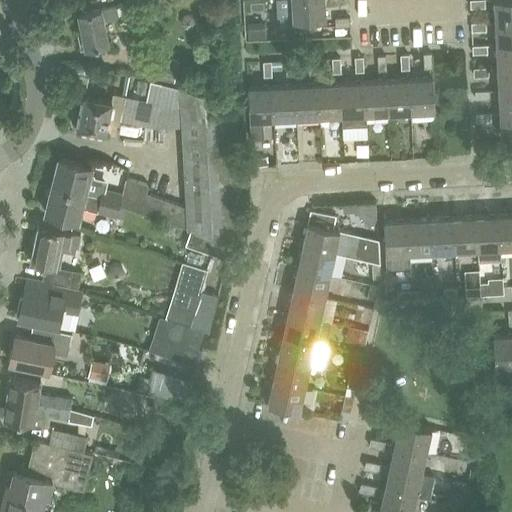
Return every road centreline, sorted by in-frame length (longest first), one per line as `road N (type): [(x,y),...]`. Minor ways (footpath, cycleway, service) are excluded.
road 1 (residential): [(218,430),(257,244),(285,176),(511,167)]
road 2 (residential): [(339,511),(352,460),(218,430)]
road 3 (residential): [(0,159),(19,147),(33,115),(16,0)]
